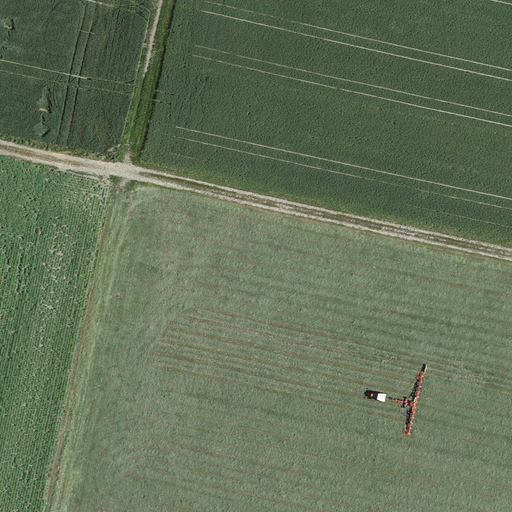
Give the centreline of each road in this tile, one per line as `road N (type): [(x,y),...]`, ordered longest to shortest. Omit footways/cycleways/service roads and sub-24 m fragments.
road 1 (track): [(54,511),(164,0)]
road 2 (track): [(511,254),(0,145)]
